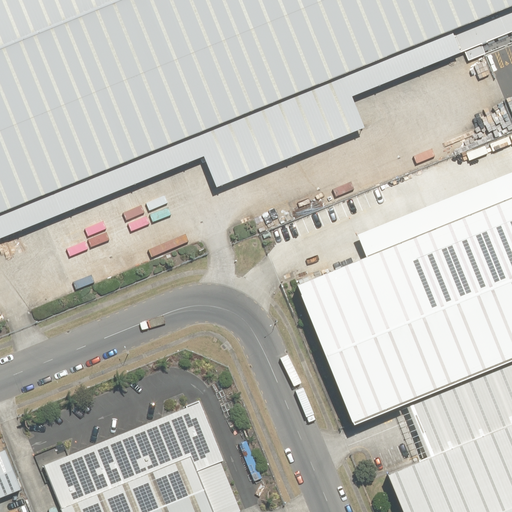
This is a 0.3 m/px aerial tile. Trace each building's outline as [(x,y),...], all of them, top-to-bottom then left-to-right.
[(511,0),(0,0),(0,237),(193,157),(208,194),(360,132),(345,95),(511,25),(511,0)] [(511,186),(286,280),(342,416),(388,397),(413,457),(511,416),(511,186)] [(237,511),(189,397),(39,459),(61,511),(237,511)] [(511,511),(511,422),(381,477),(395,511),(511,511)] [(0,452),(0,495),(14,490),(0,452)]
